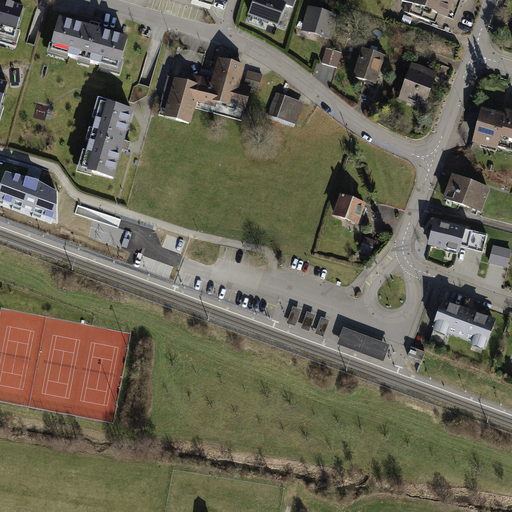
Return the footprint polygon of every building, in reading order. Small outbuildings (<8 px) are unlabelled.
[(24,3),(11,0),(0,0),(0,31),(15,36),(24,3)] [(255,0),(250,15),(281,27),(289,5),(295,7),(297,0),(255,0)] [(464,0),(405,0),(405,1),(457,20),(464,0)] [(338,14),(310,6),(303,31),(331,39),(338,14)] [(128,32),(59,15),(50,49),(120,67),(128,32)] [(343,54),(327,49),(322,64),(339,69),(343,54)] [(389,56),(366,49),(357,77),(380,84),(389,56)] [(183,78),(172,75),(162,113),(188,120),(194,100),(213,105),(215,99),(236,104),(236,107),(244,109),(249,89),(249,87),(237,84),(241,68),(243,63),(215,56),(209,81),(206,80),(207,77),(184,71),(183,78)] [(440,74),(414,65),(401,101),(427,110),(440,74)] [(249,87),(249,89),(256,91),(261,74),(241,68),(237,84),(249,87)] [(303,103),(274,92),(266,114),(295,124),(303,103)] [(116,182),(136,113),(99,103),(79,172),(116,182)] [(507,117),(484,111),(476,144),(500,150),(504,136),(511,137),(511,110),(509,110),(507,117)] [(37,183),(5,174),(0,187),(0,202),(57,223),(57,193),(37,183)] [(493,191),(454,177),(445,202),(484,216),(493,191)] [(362,203),(339,194),(331,215),(354,224),(362,203)] [(468,229),(439,221),(432,246),(462,254),(468,229)] [(489,235),(469,231),(466,244),(486,249),(489,235)] [(373,255),(377,240),(366,237),(362,252),(373,255)] [(511,250),(494,246),(489,263),(507,268),(511,250)] [(432,330),(484,347),(494,318),(442,301),(432,330)] [(288,324),(297,327),(302,311),(294,308),(288,324)] [(303,330),(311,332),(317,316),(308,313),(303,330)] [(316,335),(325,338),(330,321),(322,318),(316,335)] [(389,344),(346,328),(340,344),(384,360),(389,344)] [(426,354),(412,349),(409,357),(417,360),(415,363),(422,365),(426,354)]
